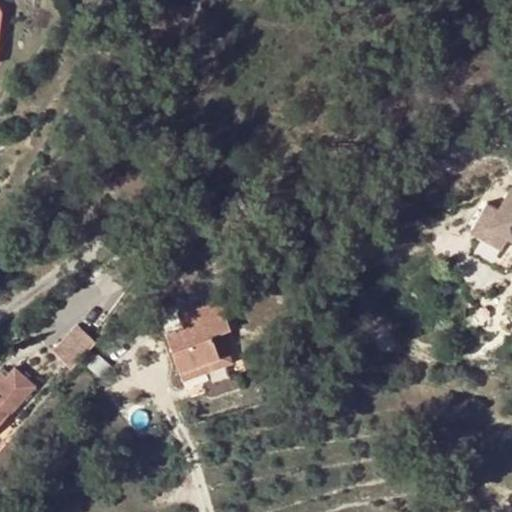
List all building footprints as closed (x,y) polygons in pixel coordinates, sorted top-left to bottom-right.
[(511,197),(507,189),(495,212),(511,220),(511,228),(509,234),(511,236),(511,197)] [(490,222),(509,234),(511,228),(511,220),(495,212),(490,222)] [(210,333),(220,330),(229,327),(218,295),(191,306),(196,320),(182,326),(166,332),(179,369),(217,354),(210,333)] [(177,310),(182,326),(196,320),(191,306),(177,310)] [(87,345),(69,328),(45,354),(63,371),(87,345)] [(231,361),(220,330),(210,333),(217,354),(179,369),(183,379),(231,361)] [(0,418),(9,408),(26,389),(8,373),(0,380),(0,418)]
